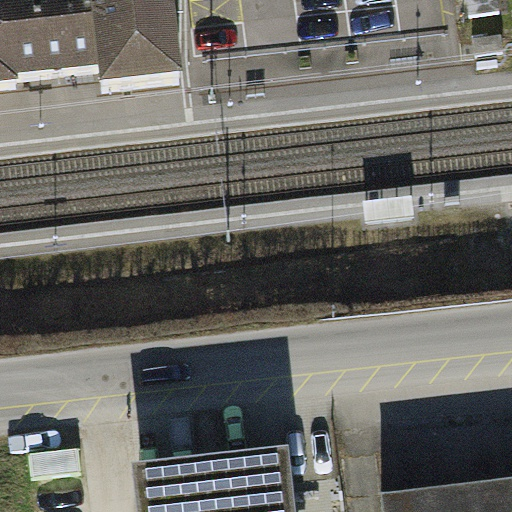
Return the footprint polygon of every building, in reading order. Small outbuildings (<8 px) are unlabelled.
[(0,0),(0,86),(44,81),(60,80),(99,75),(101,95),(181,86),(171,0),(0,0)] [(500,16),(498,1),(471,5),(472,19),(500,16)] [(506,56),(504,42),(477,45),(478,60),(506,56)] [(367,219),(368,231),(417,227),(416,213),(415,204),(366,209),(367,219)] [(297,511),(294,470),(137,485),(139,511),(297,511)] [(511,511),(511,496),(383,511),(511,511)]
